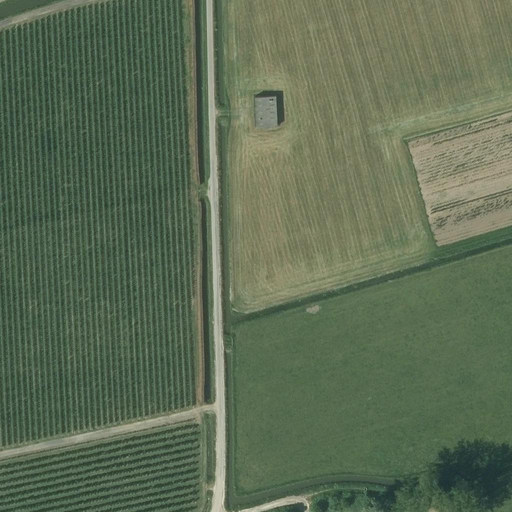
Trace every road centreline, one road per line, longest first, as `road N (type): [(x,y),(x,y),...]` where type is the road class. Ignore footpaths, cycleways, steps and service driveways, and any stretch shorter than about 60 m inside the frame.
road 1 (unclassified): [(215,511),(220,438),(205,0)]
road 2 (track): [(253,511),(300,496),(376,494)]
